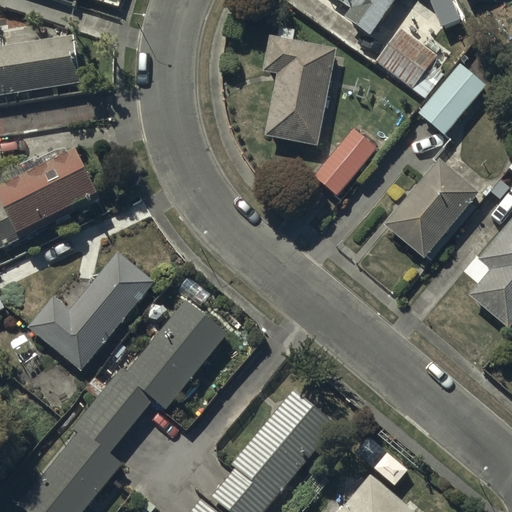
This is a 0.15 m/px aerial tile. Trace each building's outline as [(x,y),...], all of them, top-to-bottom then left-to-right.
[(343,20),(372,38),(396,0),(335,0),(350,9),(343,20)] [(445,32),(462,24),(450,0),(434,8),(445,32)] [(403,28),(378,62),(414,89),(413,91),(427,102),(446,77),(433,68),(441,57),(403,28)] [(0,49),(0,98),(83,86),(76,38),(0,49)] [(321,147),(338,49),(271,38),(264,73),(278,76),(268,138),(321,147)] [(487,87),(462,65),(420,115),(445,137),(487,87)] [(352,128),(314,177),(340,199),(379,151),(352,128)] [(0,252),(23,241),(20,236),(101,196),(78,149),(0,187),(0,199),(2,203),(0,204),(0,252)] [(426,259),(481,195),(441,160),(386,225),(426,259)] [(511,329),(511,327),(511,222),(481,260),(493,270),(472,296),(511,329)] [(83,372),(157,283),(122,253),(73,312),(55,298),(30,328),(83,372)] [(21,506),(28,511),(86,511),(124,466),(111,455),(156,401),(167,411),(229,337),(188,303),(128,374),(122,369),(107,387),(97,379),(87,391),(98,400),(73,430),(79,434),(21,506)] [(213,498),(229,511),(265,511),(337,428),(295,393),(233,466),(237,470),(213,498)] [(413,511),(372,476),(341,511),(413,511)] [(215,511),(202,501),(193,511),(215,511)]
